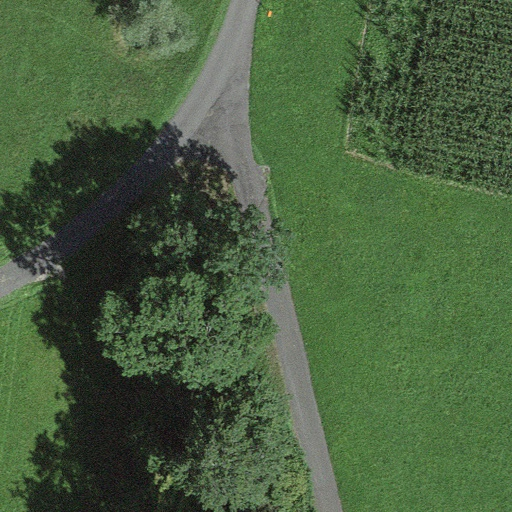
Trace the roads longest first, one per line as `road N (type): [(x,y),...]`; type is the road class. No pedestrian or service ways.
road 1 (track): [(232,56),(320,511)]
road 2 (unclassified): [(0,280),(101,232),(232,56),(244,0)]
